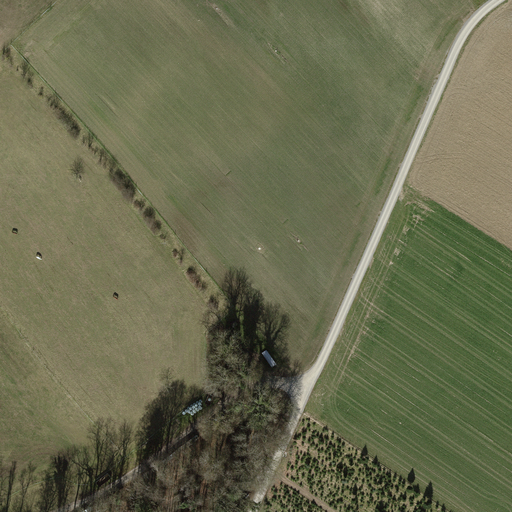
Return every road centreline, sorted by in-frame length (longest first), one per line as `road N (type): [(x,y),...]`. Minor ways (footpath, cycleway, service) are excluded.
road 1 (track): [(305,386),(456,48),(499,0)]
road 2 (track): [(58,511),(108,491),(264,386),(305,386)]
